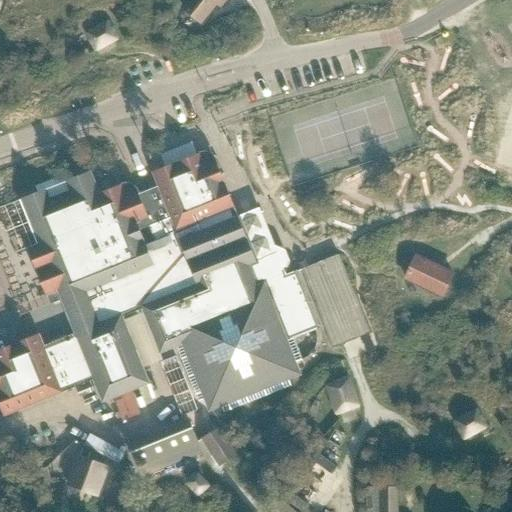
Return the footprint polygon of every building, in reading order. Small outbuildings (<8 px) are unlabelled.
[(187,0),(182,6),(202,22),(217,4),(221,6),(226,0),(187,0)] [(108,20),(87,32),(96,49),(118,37),(108,20)] [(153,171),(158,182),(134,192),(123,188),(122,184),(100,194),(91,171),(74,178),(72,171),(36,185),(39,192),(22,198),(40,243),(28,247),(51,303),(62,298),(75,332),(44,345),(39,333),(0,349),(0,402),(5,414),(94,378),(103,401),(149,382),(122,315),(143,307),(161,352),(176,345),(198,400),(205,398),(210,410),(222,405),(224,411),(291,384),(289,378),(301,373),(296,361),(303,359),(294,337),(321,327),(298,269),(286,273),(281,260),(269,255),(255,260),(215,160),(212,161),(200,155),(199,151),(153,171)] [(370,332),(339,253),(308,265),(306,260),(299,262),(333,347),(370,332)] [(416,255),(405,278),(442,295),(453,272),(416,255)] [(175,356),(164,360),(178,396),(189,391),(175,356)] [(349,376),(327,383),(336,412),(359,405),(349,376)] [(476,408),(455,420),(464,437),(485,425),(476,408)] [(189,417),(128,442),(142,476),(203,452),(194,430),(189,417)] [(219,427),(202,438),(220,465),(237,454),(219,427)] [(79,455),(69,483),(97,493),(107,466),(87,458),(90,452),(83,449),(80,456),(79,455)] [(120,464),(114,481),(128,486),(134,469),(120,464)] [(34,469),(27,471),(31,485),(37,484),(51,480),(47,466),(34,469)] [(197,474),(188,482),(198,492),(207,484),(197,474)] [(397,511),(397,486),(381,486),(380,511),(397,511)]
